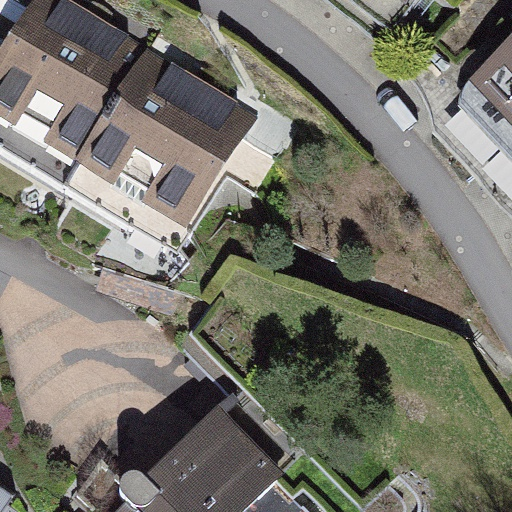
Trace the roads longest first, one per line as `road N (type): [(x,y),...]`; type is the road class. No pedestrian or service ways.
road 1 (residential): [(511,317),(467,240),(366,115),(216,0)]
road 2 (residential): [(0,260),(188,359)]
